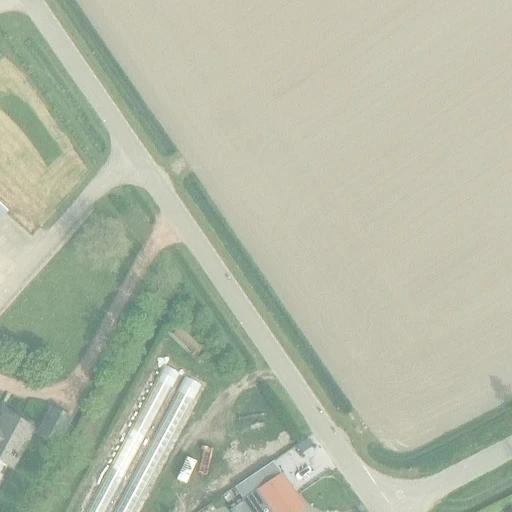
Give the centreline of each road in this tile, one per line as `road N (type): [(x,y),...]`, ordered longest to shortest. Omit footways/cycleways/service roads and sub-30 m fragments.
road 1 (unclassified): [(381,511),(34,0)]
road 2 (unclassified): [(384,511),(511,447)]
